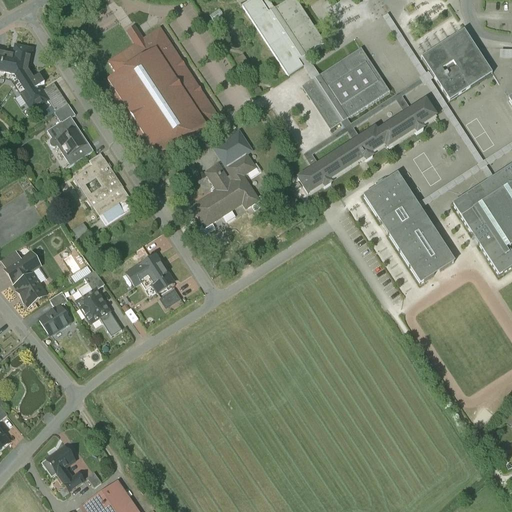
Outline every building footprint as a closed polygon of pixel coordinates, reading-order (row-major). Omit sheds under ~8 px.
[(294,0),(290,0),(274,11),(268,1),(262,5),(258,0),(254,0),(242,8),(288,79),(303,69),(307,67),(309,65),(305,58),(324,46),(294,0)] [(385,16),(380,19),(420,80),(350,126),(347,121),(340,125),(344,130),(302,157),(312,172),(314,170),(318,168),(312,158),(346,135),(353,145),(357,143),(360,141),(353,131),(395,103),(404,117),(407,115),(411,112),(402,99),(423,85),(476,167),(416,206),(417,208),(419,211),(480,172),(488,184),(490,183),(492,181),(484,169),(511,150),(511,143),(481,164),(428,82),(433,79),(431,77),(430,74),(425,77),(385,16)] [(143,41),(140,37),(136,40),(132,43),(134,47),(108,64),(116,78),(107,84),(112,92),(104,98),(143,158),(152,152),(157,160),(219,120),(160,30),(143,41)] [(463,33),(421,60),(430,74),(431,77),(433,79),(434,81),(449,104),(491,76),(463,33)] [(47,102),(27,71),(30,52),(16,49),(14,59),(0,56),(0,74),(15,78),(31,103),(27,105),(32,112),(47,102)] [(312,82),(301,89),(301,90),(303,89),(330,131),(329,132),(329,133),(340,125),(347,121),(389,94),(375,72),(360,50),(318,78),(312,82)] [(511,51),(500,52),(500,60),(511,60),(511,51)] [(241,70),(249,67),(244,56),(237,60),(241,70)] [(318,78),(309,65),(307,67),(303,69),(312,82),(318,78)] [(68,107),(57,92),(48,97),(52,103),(48,105),(55,115),(68,107)] [(312,172),(297,181),(308,197),(322,187),(324,191),(330,187),(331,186),(328,183),(360,163),(363,160),(365,164),(372,160),(370,156),(384,147),(386,150),(414,132),(416,136),(423,131),(420,128),(435,119),(425,103),(411,112),(407,115),(404,117),(376,135),(374,131),(360,141),(357,143),(353,145),(318,168),(314,170),(312,172)] [(55,115),(54,116),(61,125),(62,127),(69,122),(75,118),(68,107),(55,115)] [(69,122),(62,127),(61,125),(49,133),(54,140),(51,142),(50,144),(49,146),(50,148),(51,149),(53,150),(55,150),(57,150),(58,150),(59,150),(60,151),(61,152),(72,168),(92,154),(87,146),(86,147),(78,135),(75,137),(73,134),(76,132),(69,122)] [(212,150),(225,171),(233,166),(233,165),(246,157),(247,158),(254,154),(240,132),(212,150)] [(100,157),(88,164),(92,169),(103,162),(100,157)] [(195,217),(202,228),(199,230),(204,237),(214,231),(211,226),(217,223),(216,221),(222,218),(226,225),(235,219),(230,212),(235,209),(235,208),(240,204),(245,212),(251,208),(254,213),(264,206),(259,199),(257,200),(243,179),(248,176),(251,180),(261,174),(256,166),(253,168),(247,158),(246,157),(233,165),(233,166),(225,171),(230,178),(226,180),(218,167),(205,176),(214,190),(210,192),(213,196),(206,201),(193,209),(197,216),(195,217)] [(92,169),(73,181),(105,230),(125,217),(118,207),(114,201),(125,194),(103,162),(92,169)] [(488,184),(452,207),(498,278),(511,269),(511,258),(507,251),(511,248),(511,168),(492,181),(490,183),(488,184)] [(416,206),(397,177),(383,186),(384,187),(378,191),(377,190),(363,199),(365,202),(381,226),(382,226),(388,236),(387,236),(420,286),(434,277),(432,274),(438,270),(440,273),(454,264),(419,211),(417,208),(416,206)] [(298,185),(293,188),(296,193),(301,190),(298,185)] [(125,194),(114,201),(118,207),(129,200),(125,194)] [(129,200),(118,207),(125,217),(135,210),(129,200)] [(73,232),(78,241),(89,234),(84,225),(73,232)] [(31,256),(11,269),(5,273),(13,286),(15,284),(17,287),(30,279),(28,276),(38,269),(39,269),(31,256)] [(173,286),(155,258),(126,277),(134,289),(140,285),(139,284),(146,279),(157,296),(173,286)] [(72,289),(84,281),(91,276),(86,268),(67,281),(72,289)] [(28,276),(30,279),(33,277),(39,286),(46,282),(38,269),(28,276)] [(91,276),(84,281),(87,286),(92,295),(95,293),(96,293),(104,288),(94,274),(91,276)] [(39,286),(33,277),(30,279),(17,287),(15,289),(18,294),(17,295),(23,305),(24,304),(28,310),(46,298),(39,286)] [(82,301),(92,295),(87,286),(77,293),(82,301)] [(174,292),(159,302),(165,312),(180,302),(174,292)] [(82,301),(76,305),(90,327),(99,321),(109,314),(96,293),(95,293),(92,295),(82,301)] [(68,305),(61,295),(49,303),(55,312),(59,310),(68,305)] [(55,312),(40,322),(51,338),(62,330),(61,329),(67,325),(68,326),(69,326),(59,310),(55,312)] [(133,326),(139,321),(131,311),(125,315),(133,326)] [(122,333),(109,314),(99,321),(107,335),(118,328),(121,333),(122,333)] [(121,333),(118,328),(107,335),(111,340),(121,333)] [(0,451),(9,444),(5,439),(6,438),(0,430),(0,451)] [(64,450),(46,462),(47,463),(52,470),(69,495),(84,484),(78,476),(72,480),(65,471),(75,464),(64,450)] [(47,463),(41,467),(46,474),(52,470),(47,463)] [(94,475),(87,480),(94,491),(101,485),(94,475)] [(137,511),(117,483),(84,506),(88,511),(137,511)]
